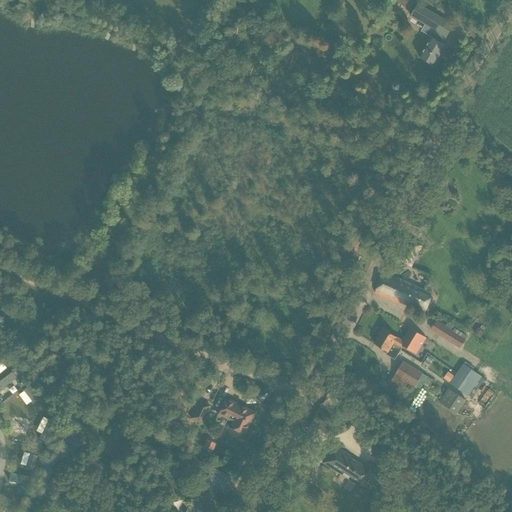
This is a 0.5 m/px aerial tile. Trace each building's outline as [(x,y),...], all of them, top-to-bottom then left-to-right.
[(417,4),(410,16),(433,29),(429,36),(431,37),(419,57),(433,66),(445,45),(442,43),(446,37),(436,31),(442,20),(443,19),(428,10),(417,4)] [(418,256),(423,245),(412,239),(400,261),(409,266),(414,257),(416,258),(418,256)] [(375,293),(390,299),(409,306),(409,305),(425,311),(432,293),(382,271),(375,293)] [(438,334),(460,348),(465,339),(443,325),(438,334)] [(479,327),(474,333),(480,336),(484,331),(479,327)] [(383,329),(374,344),(388,352),(386,355),(394,360),(400,350),(403,346),(416,354),(426,338),(418,333),(410,328),(402,341),(383,329)] [(0,372),(9,367),(1,355),(0,355),(0,372)] [(264,363),(292,374),(295,366),(267,355),(264,363)] [(394,375),(414,387),(422,373),(402,361),(394,375)] [(447,371),(442,378),(468,396),(481,377),(463,364),(455,376),(454,376),(447,371)] [(0,379),(0,390),(20,375),(14,368),(0,379)] [(5,401),(10,408),(23,399),(27,406),(35,401),(25,386),(5,401)] [(439,402),(456,413),(465,400),(448,388),(439,402)] [(228,427),(243,434),(254,413),(239,406),(233,404),(233,403),(225,399),(218,414),(231,421),(228,427)] [(189,419),(190,419),(201,425),(210,405),(198,400),(189,419)] [(11,410),(15,416),(21,412),(17,406),(11,410)] [(32,406),(18,417),(23,424),(30,418),(38,428),(45,423),(32,406)] [(36,463),(35,444),(15,445),(15,453),(24,453),(25,464),(36,463)] [(369,470),(341,452),(342,451),(334,446),(323,463),(336,472),(337,471),(359,486),(369,470)] [(184,463),(199,470),(203,463),(188,456),(184,463)] [(383,462),(377,472),(386,478),(392,468),(383,462)] [(205,511),(217,489),(222,491),(229,476),(211,468),(199,493),(193,490),(189,498),(191,499),(185,511),(205,511)] [(8,485),(26,487),(27,474),(9,473),(8,485)] [(324,497),(304,485),(298,495),(318,507),(324,497)]
